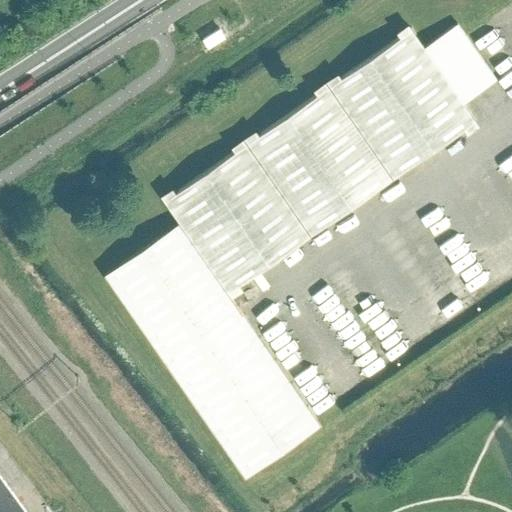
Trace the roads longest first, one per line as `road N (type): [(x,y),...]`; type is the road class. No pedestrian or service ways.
road 1 (primary): [(0,99),(152,0)]
road 2 (primary): [(127,0),(0,83)]
